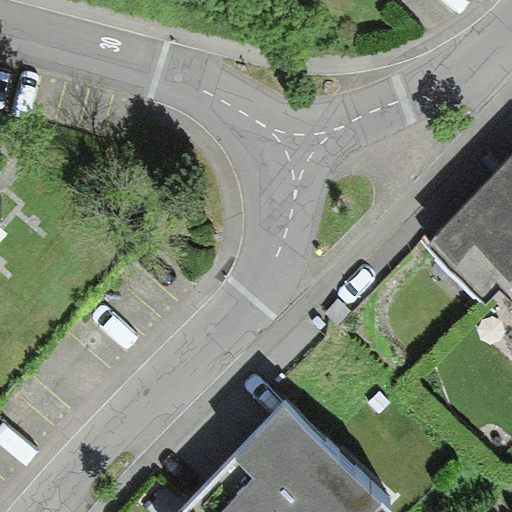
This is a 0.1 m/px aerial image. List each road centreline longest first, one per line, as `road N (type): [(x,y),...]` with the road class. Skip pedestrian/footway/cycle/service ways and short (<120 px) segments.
road 1 (residential): [(285,137),(250,287),(53,511)]
road 2 (residential): [(285,137),(91,50),(0,32)]
road 3 (residential): [(507,0),(417,95),(285,137)]
